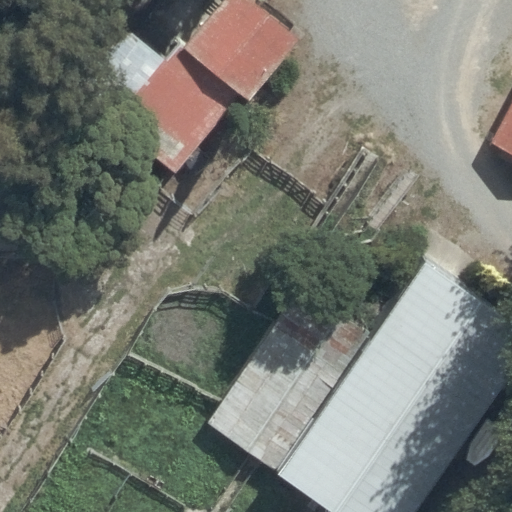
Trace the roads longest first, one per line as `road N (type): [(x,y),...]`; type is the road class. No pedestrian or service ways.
road 1 (track): [(419,45),(400,90),(265,261),(133,263),(0,478)]
road 2 (track): [(400,90),(511,194)]
